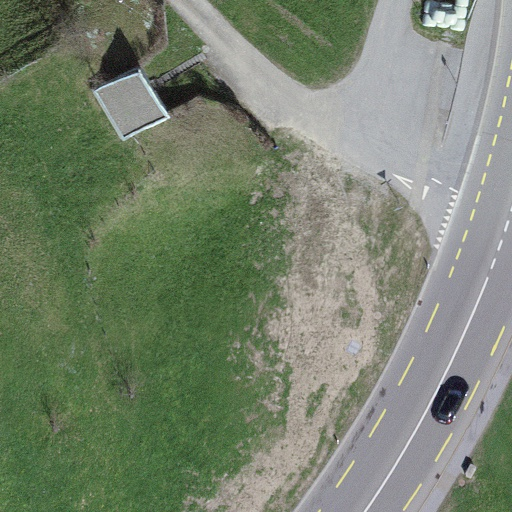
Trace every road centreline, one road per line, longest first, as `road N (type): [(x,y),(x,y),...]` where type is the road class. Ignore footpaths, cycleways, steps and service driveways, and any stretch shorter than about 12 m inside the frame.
road 1 (residential): [(511,213),(307,114),(188,0)]
road 2 (primary): [(511,214),(406,470),(371,511)]
road 3 (track): [(360,138),(404,0)]
